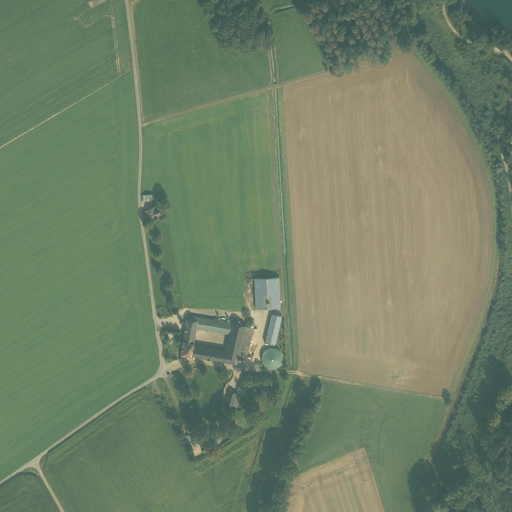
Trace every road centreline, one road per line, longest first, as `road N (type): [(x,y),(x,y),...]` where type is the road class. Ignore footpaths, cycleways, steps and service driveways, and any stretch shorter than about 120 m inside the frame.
road 1 (unclassified): [(127,0),(141,125),(139,193),(162,371),(33,462),(62,511)]
road 2 (track): [(141,125),(408,46)]
